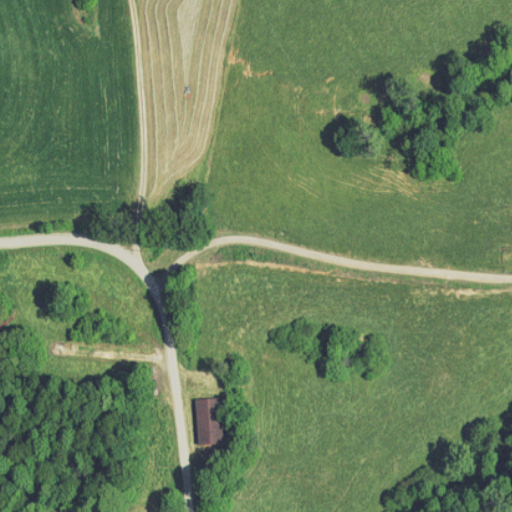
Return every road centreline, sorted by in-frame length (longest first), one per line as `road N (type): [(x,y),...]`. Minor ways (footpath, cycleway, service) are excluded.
road 1 (residential): [(511,281),(239,239),(172,265),(154,292),(124,253),(65,241),(0,244)]
road 2 (residential): [(186,511),(154,292)]
